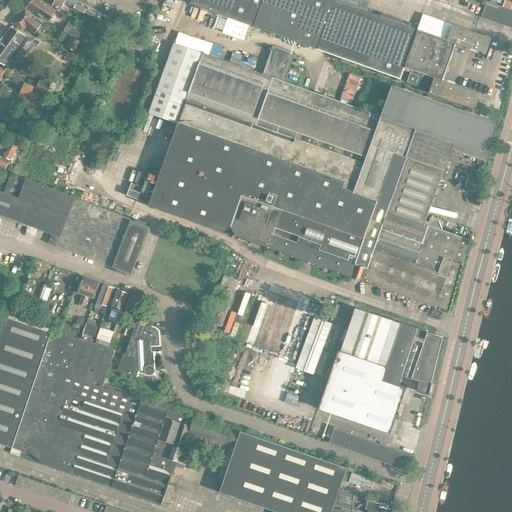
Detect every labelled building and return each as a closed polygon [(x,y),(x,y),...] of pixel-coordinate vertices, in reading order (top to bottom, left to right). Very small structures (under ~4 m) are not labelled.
[(0,0),(0,10),(1,11),(10,0),(0,0)] [(32,0),(27,7),(48,21),(55,10),(40,0),(32,0)] [(55,0),(53,6),(61,10),(64,3),(84,13),(85,11),(94,16),(94,17),(100,20),(103,14),(74,0),(55,0)] [(191,0),(190,3),(317,49),(400,78),(404,66),(412,69),(407,81),(415,83),(419,71),(434,77),(442,80),(455,42),(448,39),(418,28),(358,7),(360,0),(191,0)] [(504,0),(503,6),(509,9),(511,4),(511,3),(511,2),(506,0),(504,0)] [(481,17),(511,27),(511,10),(487,1),(481,17)] [(12,23),(22,30),(26,26),(34,33),(42,22),(25,8),(12,23)] [(63,31),(77,38),(83,27),(69,19),(63,31)] [(84,19),(80,24),(87,29),(91,23),(84,19)] [(134,24),(126,45),(151,54),(152,54),(155,44),(142,39),(140,38),(144,27),(134,24)] [(448,39),(455,42),(486,53),(491,38),(453,24),(448,39)] [(0,62),(4,64),(9,58),(16,62),(17,63),(32,42),(37,45),(40,41),(35,38),(34,40),(10,27),(3,37),(0,40),(0,62)] [(69,48),(68,50),(73,53),(74,50),(79,40),(73,36),(67,47),(69,48)] [(498,122),(466,110),(466,111),(392,85),(380,117),(282,81),(292,53),(273,46),(263,74),(174,42),(149,113),(178,123),(153,190),(131,182),(127,194),(149,202),(148,204),(222,231),(230,227),(234,235),(267,247),(266,248),(448,312),(469,240),(440,229),(443,222),(430,217),(428,225),(424,224),(444,168),(445,169),(454,144),(489,157),(498,122)] [(68,50),(62,61),(65,63),(67,64),(73,53),(68,50)] [(76,86),(101,94),(105,84),(101,83),(104,75),(99,74),(101,68),(93,66),(91,71),(89,70),(86,78),(79,76),(76,86)] [(361,76),(351,73),(344,93),(354,96),(361,76)] [(442,80),(434,77),(429,92),(474,108),(479,96),(480,93),(442,80)] [(39,79),(35,90),(47,95),(52,84),(39,79)] [(20,93),(44,103),(46,97),(32,91),(33,87),(24,83),(20,93)] [(19,104),(34,112),(38,103),(24,95),(19,104)] [(43,117),(29,111),(26,117),(40,123),(43,117)] [(105,132),(114,136),(116,130),(107,126),(105,132)] [(15,131),(12,139),(24,144),(27,136),(28,135),(26,135),(15,130),(15,131)] [(0,148),(2,149),(0,152),(0,154),(2,156),(1,159),(8,162),(10,160),(17,147),(11,143),(10,143),(7,142),(0,138),(0,148)] [(0,166),(5,169),(8,162),(1,159),(0,158),(0,166)] [(49,243),(56,245),(131,274),(149,227),(11,173),(3,192),(0,191),(0,212),(53,233),(49,243)] [(468,176),(464,187),(475,191),(479,180),(468,176)] [(205,328),(211,330),(213,323),(222,326),(238,280),(224,275),(205,328)] [(79,304),(82,305),(91,280),(83,277),(78,292),(83,294),(79,304)] [(91,280),(82,305),(85,306),(89,296),(94,298),(99,282),(91,280)] [(95,307),(100,309),(102,304),(107,306),(114,288),(103,284),(97,302),(95,307)] [(118,289),(111,308),(107,318),(117,322),(128,293),(118,289)] [(131,294),(124,313),(123,318),(127,319),(129,314),(135,317),(141,298),(131,294)] [(416,390),(427,393),(442,337),(427,331),(427,332),(401,322),(401,323),(356,307),(341,351),(338,350),(318,408),(390,433),(405,388),(398,386),(402,374),(412,378),(419,380),(416,390)] [(225,451),(227,445),(234,447),(227,467),(221,465),(217,477),(223,479),(219,492),(279,511),(391,511),(393,505),(367,499),(366,503),(352,500),(354,495),(339,490),(346,467),(240,431),(239,432),(188,415),(189,412),(163,404),(163,403),(103,382),(114,350),(53,329),(6,313),(0,332),(0,442),(31,454),(44,464),(162,504),(172,472),(173,472),(185,438),(225,451)] [(76,323),(81,325),(84,319),(79,317),(76,323)] [(296,368),(313,374),(332,323),(314,317),(296,368)] [(124,334),(129,335),(132,326),(134,320),(130,318),(128,326),(127,326),(124,334)] [(151,346),(160,345),(159,333),(159,331),(158,329),(156,328),(155,327),(136,320),(125,354),(123,353),(117,370),(137,377),(139,370),(144,370),(144,372),(145,374),(147,375),(149,375),(151,374),(153,373),(154,371),(155,369),(154,350),(151,350),(151,346)] [(98,327),(86,323),(83,332),(94,336),(98,327)] [(284,325),(276,352),(295,357),(297,350),(290,348),(295,328),(284,325)] [(113,332),(100,328),(97,337),(110,342),(113,332)] [(329,442),(407,470),(412,455),(334,427),(329,442)] [(10,453),(20,456),(21,451),(12,447),(10,453)] [(373,487),(375,477),(352,473),(350,483),(373,487)] [(20,487),(24,477),(18,475),(15,486),(20,487)] [(29,479),(25,477),(24,477),(20,487),(25,489),(29,479)] [(34,481),(29,479),(25,489),(31,491),(34,481)] [(36,493),(39,482),(34,481),(31,491),(36,493)] [(41,495),(45,484),(39,482),(36,493),(41,495)] [(46,496),(50,486),(45,484),(41,495),(46,496)] [(55,488),(51,486),(50,486),(46,496),(52,498),(55,488)] [(52,498),(57,500),(61,490),(55,488),(52,498)] [(57,500),(62,502),(66,491),(61,490),(57,500)] [(62,502),(68,504),(71,493),(66,491),(62,502)]
